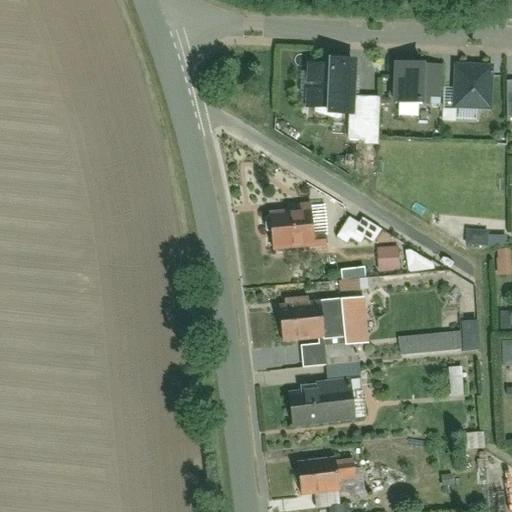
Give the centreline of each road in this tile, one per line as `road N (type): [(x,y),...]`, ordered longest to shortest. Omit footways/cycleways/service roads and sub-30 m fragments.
road 1 (residential): [(246,511),(213,265),(160,21)]
road 2 (residential): [(160,21),(226,14),(511,27)]
